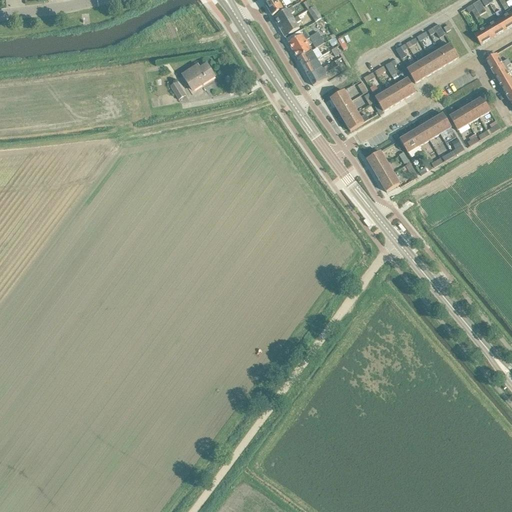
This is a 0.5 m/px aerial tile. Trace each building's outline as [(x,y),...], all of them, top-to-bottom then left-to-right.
[(273,17),(281,12),(287,8),(281,0),(272,0),(265,4),(273,17)] [(313,6),(309,0),(303,4),(308,11),(318,5),(318,4),(313,6)] [(509,8),(503,0),(487,0),(490,5),(493,3),(491,0),(498,0),(505,11),(509,8)] [(480,16),(486,13),(479,1),(474,5),(480,16)] [(315,23),(322,19),(318,13),(321,11),(318,5),(308,11),(315,23)] [(480,16),(474,5),(466,9),(469,13),(471,12),(477,21),(481,19),(480,17),(480,16)] [(282,14),(273,19),(279,28),(293,20),(290,15),(294,12),(291,8),(288,10),(282,14)] [(505,31),(511,27),(511,14),(510,10),(505,13),(507,16),(499,20),(505,31)] [(285,38),(294,33),(299,30),(296,24),(300,21),(298,17),(293,20),(279,28),(285,38)] [(505,31),(499,20),(491,25),(489,23),(485,25),(493,38),(505,31)] [(445,36),(439,25),(428,32),(431,36),(436,33),(439,39),(445,36)] [(493,38),(485,25),(481,27),(483,30),(475,35),(475,34),(474,35),(481,46),(481,45),(493,38)] [(318,33),(309,38),(310,39),(306,42),(300,33),(287,40),(298,60),(311,52),(308,46),(312,44),(316,50),(325,44),(318,33)] [(342,33),(335,38),(338,43),(345,39),(342,33)] [(420,42),(428,37),(426,33),(417,38),(420,42)] [(409,49),(418,44),(415,40),(407,45),(409,49)] [(448,65),(459,59),(451,45),(440,52),(448,65)] [(407,50),(404,46),(396,51),(401,60),(406,57),(403,52),(407,50)] [(335,58),(341,55),(337,48),(331,51),(335,58)] [(303,68),(317,60),(312,51),(311,52),(298,60),(303,68)] [(437,71),(448,65),(440,52),(429,58),(437,71)] [(502,64),(502,63),(497,55),(486,61),(494,74),(511,64),(508,60),(502,64)] [(426,78),(437,71),(429,58),(418,65),(426,78)] [(323,69),(317,60),(303,68),(308,78),(323,69)] [(392,77),(398,74),(394,67),(397,66),(394,61),(385,66),(392,77)] [(314,87),(328,78),(326,74),(338,67),(335,62),(323,69),(308,78),(314,87)] [(501,88),(511,81),(511,80),(507,73),(510,71),(507,67),(511,65),(511,64),(494,74),(501,88)] [(215,77),(207,65),(200,70),(198,66),(183,76),(193,91),(215,77)] [(415,84),(426,78),(418,65),(407,71),(415,84)] [(377,77),(386,72),(383,68),(375,73),(377,77)] [(366,83),(375,78),(373,74),(364,79),(366,83)] [(405,100),(416,93),(408,80),(398,86),(405,100)] [(511,81),(501,88),(509,100),(511,98),(511,81)] [(179,100),(186,96),(177,83),(170,87),(179,100)] [(363,95),(367,93),(362,84),(358,87),(363,95)] [(394,106),(405,100),(398,86),(387,93),(394,106)] [(337,110),(351,102),(344,91),(331,99),(337,110)] [(383,113),(394,106),(387,93),(376,100),(379,106),(383,113)] [(369,106),(374,103),(369,95),(364,97),(369,106)] [(480,119),(482,117),(490,112),(483,99),(472,105),(480,119)] [(344,121),(357,113),(351,102),(337,110),(344,121)] [(469,125),(480,119),(472,105),(461,112),(469,125)] [(379,106),(375,108),(380,117),(384,114),(383,113),(379,106)] [(458,132),(469,125),(461,112),(450,118),(458,132)] [(360,118),(357,113),(344,121),(350,132),(364,124),(369,121),(366,115),(360,118)] [(441,135),(452,129),(444,115),(433,121),(441,135)] [(430,142),(441,135),(433,121),(422,128),(430,142)] [(492,135),(500,130),(498,125),(489,130),(492,135)] [(419,148),(430,142),(422,128),(411,134),(419,148)] [(481,141),(490,136),(487,132),(478,137),(481,141)] [(411,134),(400,141),(404,148),(408,155),(411,159),(421,152),(419,148),(411,134)] [(476,138),(474,136),(469,139),(471,142),(468,143),(470,147),(479,142),(477,138),(476,138)] [(400,141),(399,139),(395,142),(400,150),(404,148),(400,141)] [(456,156),(464,151),(462,147),(453,152),(456,156)] [(374,171),(387,163),(381,152),(367,160),(374,171)] [(445,163),(454,158),(451,153),(442,158),(445,163)] [(404,165),(408,162),(404,154),(399,156),(404,165)] [(434,169),(443,164),(441,160),(432,165),(434,169)] [(380,182),(394,174),(387,163),(374,171),(380,182)] [(412,178),(416,176),(410,165),(406,167),(412,178)] [(421,177),(432,170),(430,166),(419,172),(421,177)] [(387,193),(395,188),(400,185),(394,174),(380,182),(387,193)]
